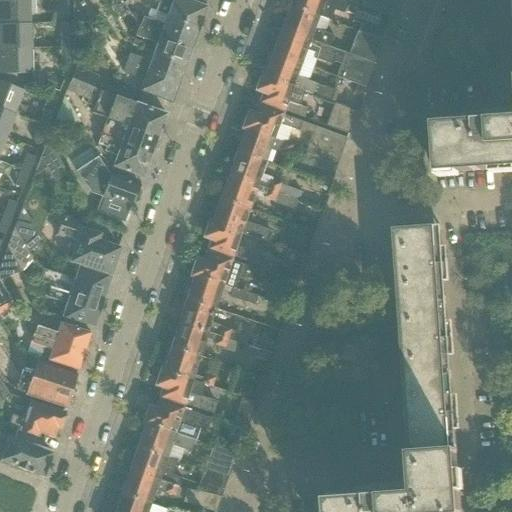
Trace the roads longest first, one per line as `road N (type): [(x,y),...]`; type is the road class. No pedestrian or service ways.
road 1 (residential): [(66,511),(247,0)]
road 2 (residential): [(241,511),(349,208)]
road 3 (residential): [(349,208),(426,0)]
road 4 (residential): [(511,198),(349,208)]
